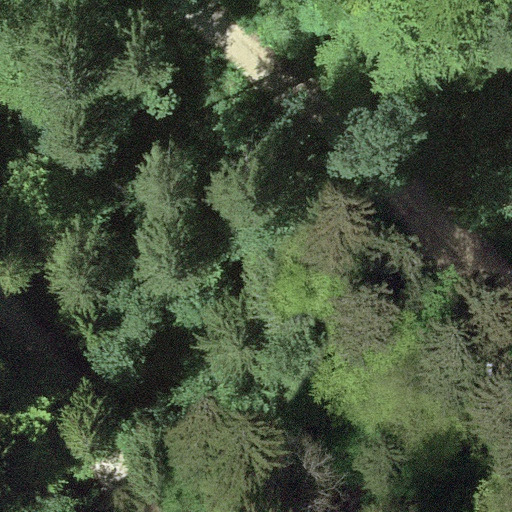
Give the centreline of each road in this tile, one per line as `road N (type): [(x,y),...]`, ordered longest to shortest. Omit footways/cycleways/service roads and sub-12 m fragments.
road 1 (track): [(201,0),(511,290)]
road 2 (track): [(0,307),(94,430),(143,511)]
